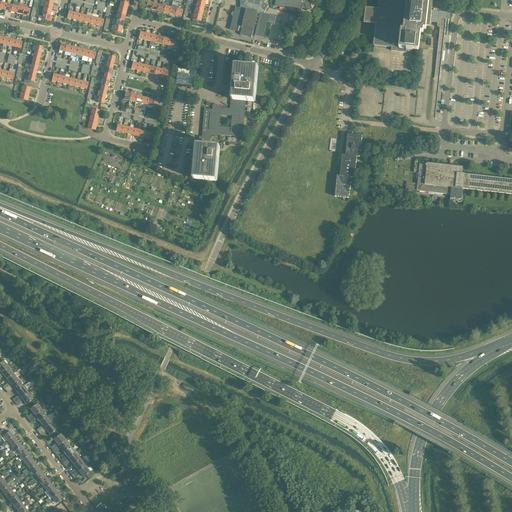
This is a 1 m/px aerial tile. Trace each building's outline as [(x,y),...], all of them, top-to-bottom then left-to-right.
[(230,29),(241,32),(240,35),(241,35),(251,37),(251,38),(252,35),(263,38),(263,37),(265,30),(266,22),(274,24),(276,17),(264,14),(265,12),(269,6),(264,3),(264,2),(264,1),(264,0),(263,0),(260,0),(260,1),(257,0),(239,0),(240,6),(240,8),(235,7),(236,7),(234,12),(233,12),(232,12),(232,13),(231,13),(231,14),(231,15),(232,16),(233,17),(230,29)] [(275,0),(274,6),(288,9),(288,8),(301,11),(302,5),(304,4),(307,11),(312,9),(308,0),(275,0)] [(401,29),(399,48),(419,50),(423,50),(425,32),(429,33),(430,33),(431,23),(431,19),(431,18),(429,18),(429,11),(432,12),(432,11),(433,0),(406,0),(403,30),(401,29)] [(159,4),(157,11),(163,13),(165,6),(166,3),(163,2),(162,5),(159,4)] [(171,7),(169,14),(175,15),(177,9),(177,6),(171,5),(171,7)] [(199,144),(198,145),(194,179),(215,181),(218,150),(218,147),(210,146),(211,134),(222,135),(243,137),(246,101),(253,102),(257,67),(236,65),(233,100),(232,111),(225,111),(225,107),(217,106),(213,106),(212,110),(204,109),(202,133),(203,134),(203,137),(199,137),(199,144)] [(162,69),(160,76),(166,77),(168,69),(162,67),(162,69)] [(196,70),(177,68),(176,84),(195,86),(196,70)] [(29,75),(27,80),(24,79),(23,82),(29,84),(30,81),(34,82),(35,76),(29,75)] [(31,88),(22,86),(21,92),(29,94),(31,88)] [(21,92),(19,99),(27,101),(28,97),(29,94),(21,92)] [(92,109),(90,115),(98,117),(99,114),(100,111),(92,109)] [(90,115),(89,121),(89,122),(97,124),(98,117),(90,115)] [(89,122),(87,128),(95,130),(97,124),(89,122)] [(335,197),(349,198),(351,177),(354,178),(357,157),(360,157),(362,136),(348,134),(345,155),(342,155),(340,176),(337,175),(335,197)] [(416,191),(424,192),(450,195),(450,200),(451,201),(453,202),(454,201),(457,201),(458,202),(460,203),(461,202),(463,189),(511,194),(511,178),(462,173),(463,167),(436,164),(436,163),(415,161),(414,172),(416,173),(416,171),(419,171),(416,191)] [(414,190),(414,181),(404,181),(404,190),(414,190)] [(8,354),(14,362),(18,359),(12,352),(8,354)] [(0,373),(8,368),(3,361),(2,362),(0,363),(0,373)] [(0,373),(0,378),(4,375),(7,379),(13,374),(8,368),(0,373)] [(18,380),(13,374),(7,379),(9,382),(3,387),(5,390),(18,380)] [(23,386),(18,380),(5,390),(7,393),(14,388),(17,391),(23,386)] [(23,386),(17,391),(19,395),(13,400),(15,403),(28,393),(23,386)] [(33,399),(28,393),(15,403),(17,405),(24,400),(27,404),(33,399)] [(33,413),(27,417),(29,420),(41,410),(37,404),(30,409),(33,413)] [(41,410),(29,420),(31,423),(37,418),(40,422),(46,417),(41,410)] [(46,417),(40,422),(43,425),(37,430),(39,433),(51,423),(46,417)] [(51,423),(39,433),(41,435),(47,431),(50,434),(56,429),(51,423)] [(3,436),(7,441),(13,436),(10,431),(6,434),(3,436)] [(57,443),(50,448),(53,450),(65,441),(60,434),(54,439),(57,443)] [(13,436),(7,441),(11,446),(17,441),(13,436)] [(17,441),(11,446),(15,450),(21,446),(17,441)] [(65,441),(53,450),(55,453),(61,448),(64,452),(70,447),(65,441)] [(18,455),(25,450),(21,446),(15,450),(18,455)] [(70,447),(64,452),(67,455),(60,460),(62,463),(75,453),(70,447)] [(22,460),(28,455),(25,450),(18,455),(20,458),(19,459),(15,462),(17,464),(20,461),(20,462),(22,460)] [(75,453),(62,463),(64,466),(71,461),(74,464),(80,459),(75,453)] [(26,465),(32,460),(28,455),(22,460),(26,465)] [(83,457),(80,459),(74,464),(76,468),(70,473),(72,476),(85,466),(88,463),(83,457)] [(32,460),(26,465),(29,469),(36,465),(32,460)] [(33,474),(40,469),(36,465),(29,469),(28,471),(24,474),(26,476),(29,473),(31,472),(33,474)] [(72,476),(74,478),(81,473),(83,477),(90,472),(85,466),(72,476)] [(30,481),(32,483),(35,481),(37,479),(43,474),(40,469),(33,474),(35,477),(30,481)] [(41,484),(47,479),(43,474),(37,479),(35,481),(32,483),(33,485),(37,482),(38,481),(41,484)] [(44,489),(51,484),(47,479),(41,484),(43,487),(38,491),(39,493),(42,490),(44,489)] [(0,488),(2,491),(8,486),(10,485),(13,482),(12,480),(7,484),(4,481),(0,484),(0,488)] [(51,484),(44,489),(48,493),(54,488),(51,484)] [(12,491),(8,486),(2,491),(5,496),(12,491)] [(52,498),(58,493),(54,488),(48,493),(50,496),(45,500),(47,502),(52,498)] [(16,496),(17,494),(21,492),(19,490),(16,492),(14,493),(12,491),(5,496),(9,501),(16,496)] [(58,493),(52,498),(47,502),(48,504),(53,500),(56,503),(62,498),(58,493)] [(19,500),(16,496),(9,501),(13,505),(19,500)] [(17,510),(23,505),(21,503),(19,500),(13,505),(17,510)] [(30,503),(28,501),(25,504),(23,505),(17,510),(18,511),(24,511),(27,510),(25,507),(27,505),(30,503)]
